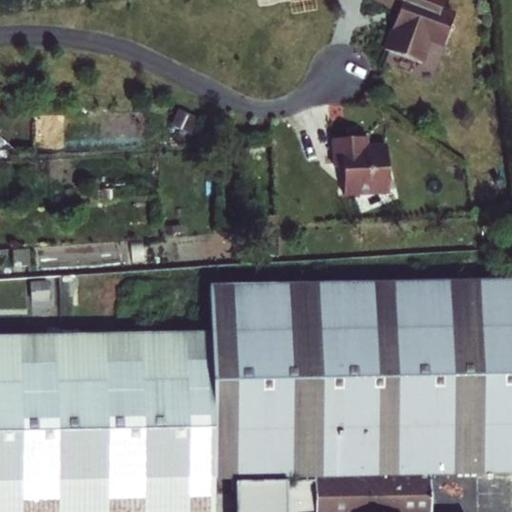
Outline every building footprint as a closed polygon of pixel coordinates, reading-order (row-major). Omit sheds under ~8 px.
[(367,0),(395,12),(383,52),(420,64),(428,42),(440,45),(444,32),(450,30),(446,28),(451,14),(435,9),(438,0),(367,0)] [(367,139),(334,142),(337,171),(344,171),(346,197),(391,193),(387,148),(368,149),(367,139)] [(511,275),(212,286),(213,323),(215,479),(292,476),(307,475),(421,471),(511,467),(511,275)] [(213,323),(0,329),(0,511),(214,511),(215,479),(213,323)] [(422,511),(421,471),(307,475),(308,511),(422,511)] [(229,511),(308,511),(307,475),(292,476),(292,481),(229,484),(229,511)]
